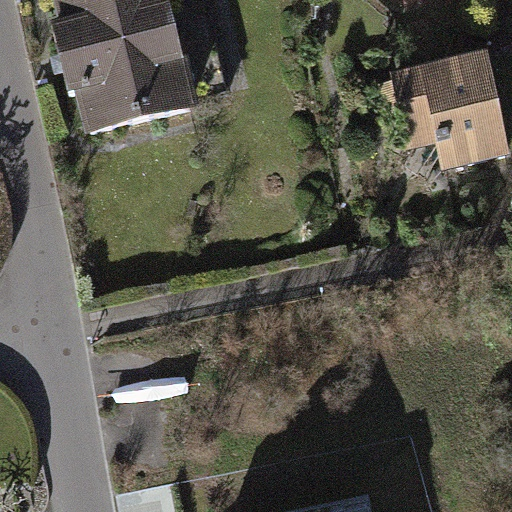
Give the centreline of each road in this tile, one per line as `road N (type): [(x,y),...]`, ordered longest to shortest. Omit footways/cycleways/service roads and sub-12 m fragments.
road 1 (residential): [(45,327),(511,239)]
road 2 (residential): [(0,53),(40,230),(45,327)]
road 3 (residential): [(45,327),(86,511)]
